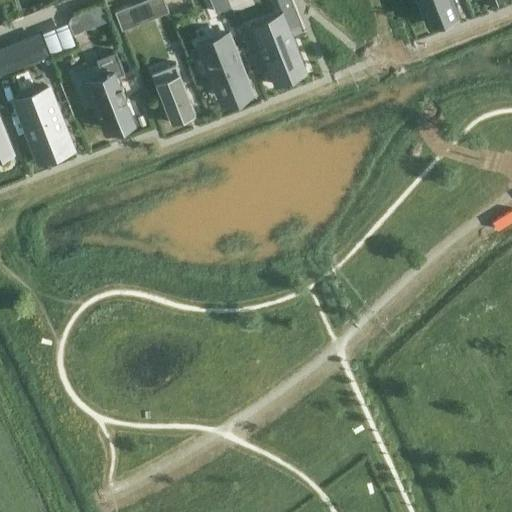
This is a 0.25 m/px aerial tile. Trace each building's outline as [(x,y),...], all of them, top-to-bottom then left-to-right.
[(228,0),(211,0),(216,12),(231,6),(228,0)] [(240,26),(238,26),(257,74),(258,73),(257,69),(267,66),(276,87),(277,87),(276,83),(307,71),(291,31),(301,27),(302,29),(304,29),(292,0),(277,0),(282,12),(251,24),(253,29),(242,33),(240,26)] [(419,0),(428,23),(457,12),(452,0),(419,0)] [(101,4),(92,8),(98,23),(107,19),(101,4)] [(228,32),(199,43),(213,79),(214,79),(214,78),(220,76),(221,80),(220,80),(222,87),(224,86),(227,94),(249,85),(228,32)] [(40,34),(10,46),(17,65),(47,53),(40,34)] [(102,74),(85,81),(103,128),(132,116),(125,98),(126,97),(121,84),(119,85),(116,76),(124,72),(116,51),(96,59),(102,74)] [(175,62),(151,72),(170,120),(194,111),(175,62)] [(47,86),(16,98),(40,159),(71,147),(47,86)] [(0,153),(14,148),(0,112),(0,153)]
